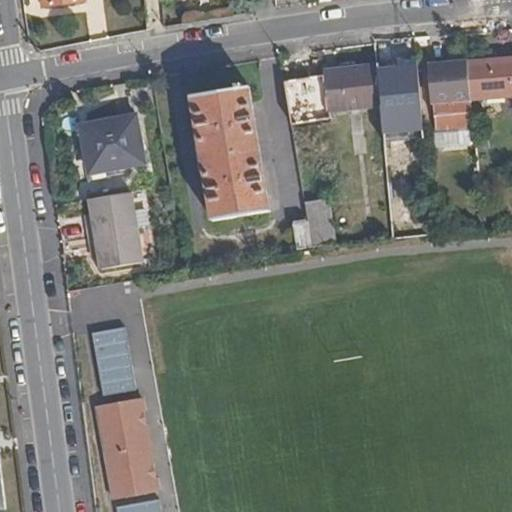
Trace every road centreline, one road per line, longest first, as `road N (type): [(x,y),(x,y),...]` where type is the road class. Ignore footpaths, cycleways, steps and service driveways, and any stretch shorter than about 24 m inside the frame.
road 1 (residential): [(10,80),(6,110),(59,511)]
road 2 (residential): [(270,31),(10,80)]
road 3 (residential): [(466,8),(270,31)]
